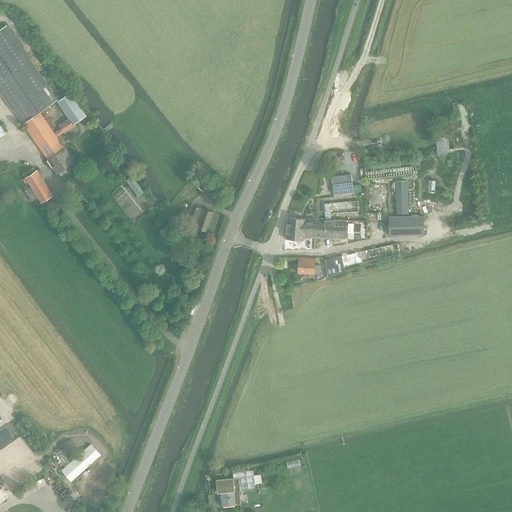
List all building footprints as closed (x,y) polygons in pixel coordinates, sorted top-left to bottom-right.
[(75,162),(57,137),(74,126),(73,125),(86,116),(71,93),(58,102),(69,118),(58,125),(61,129),(55,133),(40,112),(58,100),(7,26),(0,30),(0,90),(58,174),(59,173),(60,174),(61,174),(64,171),(65,170),(64,169),(75,162)] [(443,138),(436,139),(438,157),(445,156),(450,151),(448,140),(443,138)] [(361,180),(416,173),(416,166),(361,173),(361,180)] [(42,202),(54,194),(37,171),(26,179),(42,202)] [(353,192),(351,173),(331,176),(334,195),(353,192)] [(132,176),(125,181),(137,197),(144,192),(132,176)] [(195,184),(203,192),(208,186),(201,179),(195,184)] [(397,212),(409,212),(407,181),(395,182),(397,212)] [(436,181),(429,181),(427,192),(435,193),(436,181)] [(330,214),(358,212),(357,201),(330,203),(330,214)] [(206,230),(212,211),(197,206),(191,224),(206,230)] [(389,235),(424,234),(423,216),(388,217),(389,235)] [(304,236),(315,237),(345,238),(346,220),(287,217),(286,239),(295,239),(297,242),(301,242),(304,239),(304,236)] [(396,243),(342,255),(345,267),(399,254),(396,243)] [(342,255),(336,257),(339,268),(344,267),(345,267),(342,255)] [(321,274),(321,265),(315,265),(315,258),(299,257),(298,272),(321,274)] [(328,276),(345,272),(344,267),(339,268),(336,257),(324,259),(328,276)] [(72,481),(101,455),(92,444),(62,470),(63,470),(72,481)] [(299,459),(286,462),(288,468),(300,466),(299,459)] [(234,478),(217,480),(218,492),(221,492),(223,506),(240,504),(239,490),(255,488),(253,469),(233,471),(234,478)]
